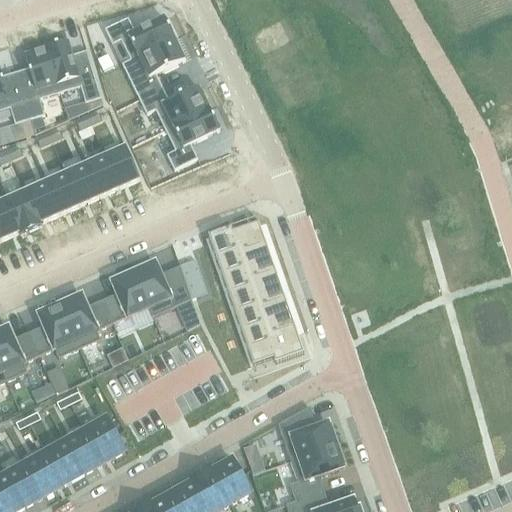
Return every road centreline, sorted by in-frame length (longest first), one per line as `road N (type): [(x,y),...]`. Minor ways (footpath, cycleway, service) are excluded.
road 1 (residential): [(0,302),(279,179)]
road 2 (residential): [(347,364),(84,511)]
road 3 (residential): [(404,0),(472,114),(511,226)]
road 4 (residential): [(279,179),(191,0)]
road 5 (residential): [(347,364),(279,179)]
road 6 (residential): [(400,511),(347,364)]
